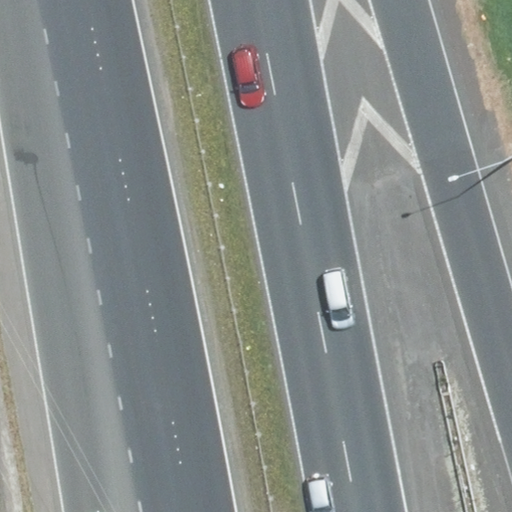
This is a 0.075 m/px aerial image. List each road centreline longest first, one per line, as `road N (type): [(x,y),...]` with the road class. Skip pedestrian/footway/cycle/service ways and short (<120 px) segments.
road 1 (motorway): [(371,0),(487,511)]
road 2 (motorway): [(268,511),(153,0)]
road 3 (motorway): [(186,511),(82,0)]
road 4 (motorway): [(260,0),(355,511)]
road 5 (motorway): [(104,511),(53,0)]
road 6 (motorway): [(399,0),(511,381)]
